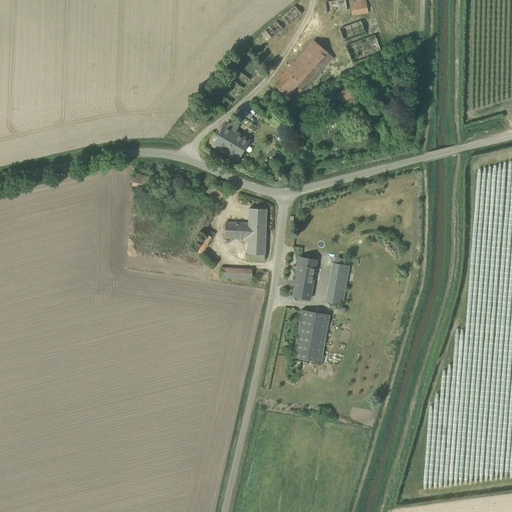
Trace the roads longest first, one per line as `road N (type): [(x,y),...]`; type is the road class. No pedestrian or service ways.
road 1 (unclassified): [(226,511),(270,315),(286,192)]
road 2 (unclassified): [(0,181),(136,152),(185,159)]
road 3 (unclassified): [(426,156),(286,192)]
